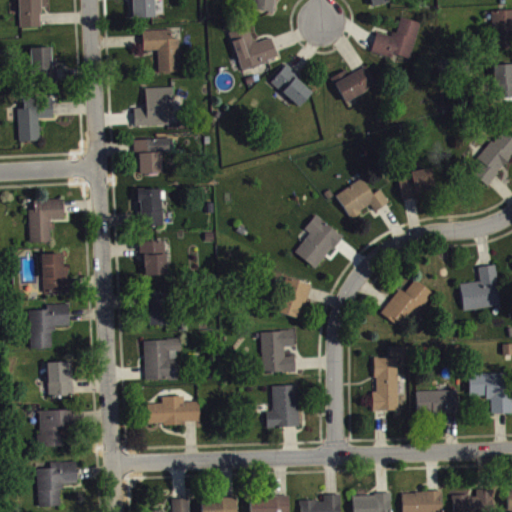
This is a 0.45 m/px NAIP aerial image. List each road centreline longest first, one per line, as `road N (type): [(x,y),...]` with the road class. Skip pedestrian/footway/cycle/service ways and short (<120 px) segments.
road 1 (residential): [(114,511),(92,0)]
road 2 (residential): [(113,468),(511,446)]
road 3 (residential): [(511,220),(466,237),(414,235),(362,272),(335,340),(335,452)]
